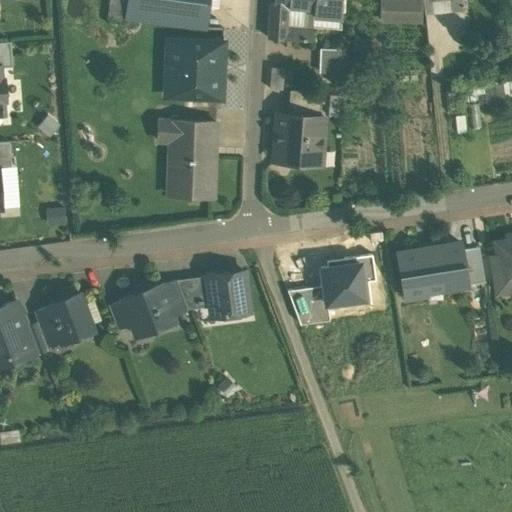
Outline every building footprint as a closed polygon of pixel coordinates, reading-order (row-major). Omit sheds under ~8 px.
[(126,0),(125,16),(206,27),(208,7),(209,0),(126,0)] [(218,0),(209,0),(208,7),(217,8),(218,0)] [(341,0),(274,0),(274,4),(274,5),(287,6),(304,7),(314,8),(314,9),(341,11),(341,0)] [(381,0),(381,20),(421,21),(420,0),(381,0)] [(462,0),(422,0),(424,12),(464,7),(462,0)] [(274,4),(270,3),(268,37),(284,39),(286,23),(287,6),(274,5),(274,4)] [(314,8),(304,7),(303,24),(312,25),(314,9),(314,8)] [(293,24),(286,23),(284,39),(292,39),(293,24)] [(303,24),(293,24),(292,39),(311,41),(312,25),(303,24)] [(223,42),(167,40),(166,69),(186,70),(185,96),(220,97),(223,42)] [(0,41),(0,66),(1,67),(12,66),(11,41),(0,41)] [(341,49),(319,48),(319,71),(341,72),(341,49)] [(283,68),(270,67),(269,88),(281,89),(283,68)] [(321,92),(289,89),(287,113),(319,116),(321,92)] [(287,113),(278,113),(274,157),(288,159),(292,166),(303,167),(307,160),(310,160),(311,148),(321,149),(323,116),(287,113)] [(215,121),(159,119),(158,140),(179,141),(177,194),(209,195),(211,146),(214,147),(215,121)] [(0,142),(0,166),(1,166),(10,166),(9,142),(0,142)] [(511,239),(496,242),(503,283),(511,281),(511,239)] [(457,240),(398,251),(406,294),(465,283),(459,249),(457,240)] [(479,246),(459,249),(465,283),(485,279),(479,246)] [(369,253),(326,258),(327,265),(320,265),(323,284),(326,305),(369,300),(366,279),(372,278),(369,253)] [(243,270),(205,275),(209,305),(210,308),(221,307),(222,313),(249,309),(243,270)] [(205,275),(175,279),(186,308),(209,305),(205,275)] [(175,279),(161,284),(172,314),(186,309),(186,308),(175,279)] [(146,285),(134,290),(134,292),(121,297),(122,299),(130,322),(135,334),(148,329),(150,334),(170,326),(169,322),(174,320),(172,314),(161,284),(160,282),(147,287),(146,285)] [(327,319),(326,305),(323,284),(285,288),(298,323),(327,319)] [(79,292),(68,296),(67,294),(58,298),(58,299),(47,304),(60,339),(61,341),(70,338),(72,342),(92,335),(90,330),(93,329),(79,292)] [(122,299),(108,305),(116,327),(130,322),(122,299)] [(16,300),(0,306),(0,357),(6,355),(7,356),(8,356),(10,361),(36,351),(26,327),(16,300)] [(47,306),(33,311),(38,323),(46,345),(60,339),(47,306)] [(38,323),(26,327),(36,351),(47,347),(46,345),(38,323)]
